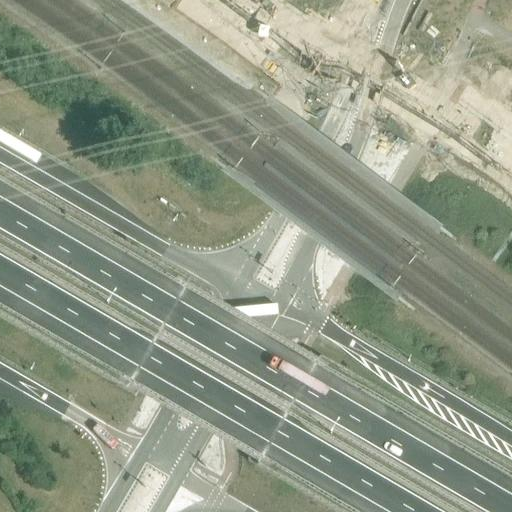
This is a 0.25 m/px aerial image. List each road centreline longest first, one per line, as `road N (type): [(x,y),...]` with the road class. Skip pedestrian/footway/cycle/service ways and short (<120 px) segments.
road 1 (motorway): [(505,511),(0,219)]
road 2 (motorway): [(0,275),(406,511)]
road 3 (unclassified): [(280,303),(360,130),(405,0)]
road 4 (unclassified): [(381,0),(342,109),(241,283)]
road 5 (motorway): [(241,283),(160,250),(0,156)]
road 6 (motorway): [(511,439),(280,303)]
road 7 (unclassified): [(180,476),(280,303)]
road 8 (unclassified): [(241,283),(142,453)]
road 9 (motorway): [(0,372),(142,453)]
